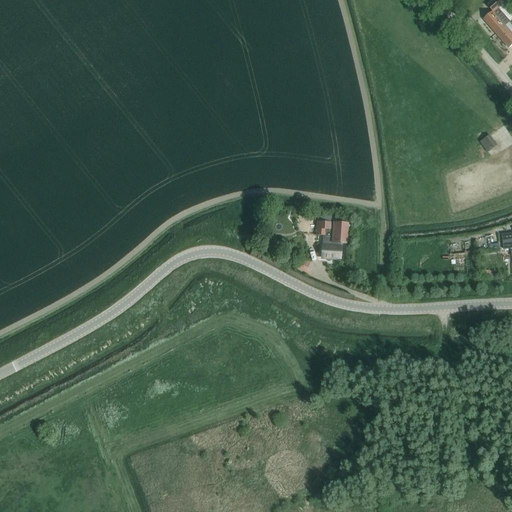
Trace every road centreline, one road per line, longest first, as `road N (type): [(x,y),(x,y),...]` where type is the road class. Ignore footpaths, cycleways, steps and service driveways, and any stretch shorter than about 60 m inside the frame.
road 1 (tertiary): [(0,377),(107,320),(179,259),(203,250),(226,249),(314,295),(377,310),(511,306)]
road 2 (unclassified): [(511,94),(433,0)]
